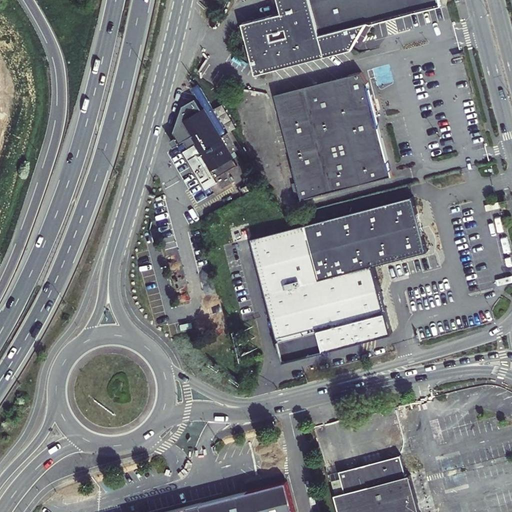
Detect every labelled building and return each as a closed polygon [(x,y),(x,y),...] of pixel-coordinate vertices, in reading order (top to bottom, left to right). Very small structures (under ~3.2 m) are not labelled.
[(276,0),(280,12),(241,22),(254,70),(350,46),(369,18),(364,0),(276,0)] [(438,0),(364,0),(369,18),(438,0)] [(369,86),(350,76),(277,95),(304,200),(392,177),(369,86)] [(228,131),(199,85),(193,88),(206,109),(183,123),(177,127),(171,140),(177,142),(178,141),(180,138),(184,138),(185,138),(186,140),(180,144),(209,190),(215,186),(192,150),(198,146),(221,182),(226,191),(237,184),(230,174),(241,167),(233,155),(240,151),(229,133),(227,135),(226,133),(228,131)] [(295,182),(290,183),(294,198),(299,196),(295,182)] [(309,224),(250,239),(281,360),(389,334),(372,266),(426,251),(413,198),(309,224)] [(415,511),(398,453),(336,469),(342,489),(332,492),(337,511),(415,511)] [(294,511),(287,481),(169,511),(294,511)]
